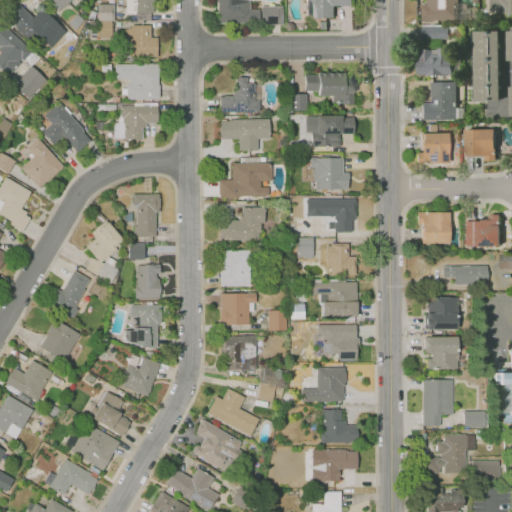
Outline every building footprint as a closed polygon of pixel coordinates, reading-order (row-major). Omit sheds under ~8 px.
[(45,0),(70,0),(58,12),(45,0)] [(152,0),(153,12),(134,13),(133,0),(152,0)] [(217,0),(246,0),(246,1),(249,1),(249,11),(259,11),(259,24),(218,24),(217,0)] [(317,17),(316,0),(352,0),(352,5),(334,6),(334,18),(317,17)] [(423,20),(422,0),(459,0),(459,19),(423,20)] [(511,10),(491,11),(490,0),(511,0),(511,10)] [(18,2),(34,17),(43,8),(57,21),(35,45),(16,28),(17,26),(6,16),(18,2)] [(97,21),(111,21),(114,21),(114,4),(97,4),(97,21)] [(261,6),(282,6),(282,24),(262,24),(261,6)] [(76,14),(83,20),(75,29),(68,23),(76,14)] [(96,37),(111,37),(111,21),(97,21),(95,21),(96,37)] [(4,24),(0,28),(0,69),(1,68),(6,73),(20,58),(23,60),(30,52),(25,47),(27,45),(4,24)] [(131,25),(150,25),(150,38),(156,38),(157,57),(131,58),(131,56),(124,56),(124,30),(131,27),(131,25)] [(449,38),(421,39),(421,26),(448,25),(449,38)] [(477,101),(475,30),(498,30),(499,100),(477,101)] [(417,74),(417,48),(452,47),(452,74),(417,74)] [(114,64),(158,63),(159,98),(127,99),(126,83),(129,83),(128,78),(114,79),(114,64)] [(30,66),(45,80),(28,99),(13,85),(30,66)] [(352,104),(330,103),(331,95),(315,95),(315,90),(303,90),(303,73),(352,74),(352,104)] [(220,113),(259,112),(259,101),(255,101),(254,82),(248,82),(248,76),(233,76),(233,93),(220,93),(220,113)] [(422,119),(422,102),(431,102),(430,81),(455,80),(456,118),(422,119)] [(304,93),(289,93),(289,110),(304,110),(304,93)] [(58,102),(91,139),(77,152),(62,136),(52,144),(42,132),(51,124),(43,115),(58,102)] [(119,106),(158,104),(158,123),(146,123),(146,127),(141,127),(142,139),(123,140),(122,115),(120,115),(119,106)] [(304,116),(352,116),(352,134),(338,134),(338,146),(309,146),(310,131),(304,131),(304,116)] [(220,138),(237,138),(238,150),(258,149),(258,139),(271,138),(270,117),(219,118),(220,138)] [(465,128),(494,128),(494,154),(465,154),(465,128)] [(420,133),(446,132),(446,161),(420,162),(420,133)] [(20,168),(34,156),(25,147),(37,137),(63,166),(38,188),(20,168)] [(0,152),(14,160),(8,173),(0,168),(0,152)] [(309,156),(346,155),(346,189),(309,189),(309,156)] [(231,180),(218,180),(218,197),(238,197),(238,195),(270,195),(270,164),(231,164),(231,180)] [(0,199),(0,188),(5,179),(28,192),(20,208),(26,212),(25,215),(30,218),(22,233),(8,226),(11,220),(0,214),(0,210),(4,202),(0,199)] [(133,194),(132,237),(159,237),(159,194),(147,194),(133,194)] [(328,197),(355,197),(356,231),(329,231),(328,197)] [(219,238),(218,221),(238,220),(241,217),(241,207),(264,207),(264,222),(260,224),(260,240),(232,240),(228,238),(219,238)] [(447,242),(421,243),(420,211),(446,211),(447,242)] [(464,245),(463,218),(499,218),(500,244),(464,245)] [(98,262),(84,245),(94,237),(90,232),(105,220),(123,243),(98,262)] [(311,237),(295,237),(295,257),(311,257),(311,237)] [(328,243),(347,242),(347,254),(356,254),(356,274),(329,274),(328,243)] [(127,243),(142,243),(142,259),(127,259),(127,243)] [(219,286),(250,285),(249,250),(218,251),(219,286)] [(511,268),(511,253),(499,253),(498,268),(511,268)] [(105,276),(100,273),(104,266),(108,268),(113,260),(105,256),(95,273),(104,278),(105,276)] [(442,265),(487,264),(487,282),(442,283),(442,265)] [(134,297),(134,265),(158,265),(157,297),(134,297)] [(72,270),(89,279),(73,306),(76,308),(71,318),(48,305),(56,290),(59,292),(72,270)] [(355,281),(355,316),(319,317),(319,293),(310,293),(310,282),(355,281)] [(219,293),(220,324),(248,324),(248,302),(254,302),(254,292),(219,293)] [(423,297),(456,296),(457,328),(424,329),(423,297)] [(129,304),(160,304),(160,344),(129,344),(129,304)] [(267,311),(267,330),(285,330),(285,310),(267,311)] [(53,319),(78,334),(62,360),(37,346),(53,319)] [(354,323),(355,357),(335,358),(335,352),(322,353),(322,333),(316,333),(315,324),(354,323)] [(222,336),(254,335),(255,370),(223,370),(222,336)] [(423,336),(456,335),(457,368),(424,369),(423,336)] [(119,385),(127,364),(137,368),(141,356),(159,362),(146,396),(119,385)] [(4,382),(12,368),(22,374),(30,360),(52,373),(36,400),(4,382)] [(260,366),(277,368),(274,385),(257,382),(260,366)] [(343,367),(343,401),(300,401),(300,388),(315,389),(315,367),(343,367)] [(424,379),(452,379),(453,415),(438,415),(438,425),(424,425),(424,379)] [(259,383),(274,386),(271,402),(255,399),(259,383)] [(276,386),(282,387),(281,395),(274,394),(276,386)] [(214,396),(220,399),(226,388),(244,397),(238,408),(259,419),(249,437),(205,413),(214,396)] [(105,392),(121,401),(115,411),(129,419),(120,435),(86,416),(91,406),(96,409),(105,392)] [(0,402),(5,394),(31,409),(13,439),(0,430),(0,402)] [(318,441),(318,409),(339,409),(339,422),(356,422),(356,441),(318,441)] [(462,410),(487,410),(487,427),(462,428),(462,410)] [(202,420),(241,441),(224,471),(190,453),(195,444),(198,446),(202,437),(195,433),(202,420)] [(70,451),(85,423),(118,441),(102,469),(70,451)] [(465,434),(465,473),(440,473),(439,434),(465,434)] [(311,480),(310,467),(320,467),(320,448),(355,448),(355,468),(337,468),(337,480),(311,480)] [(48,485),(64,458),(97,477),(88,494),(69,483),(63,494),(48,485)] [(470,459),(470,479),(497,479),(498,460),(470,459)] [(196,468),(190,478),(173,467),(162,485),(208,511),(219,494),(207,487),(212,478),(196,468)] [(238,485),(256,495),(246,511),(229,501),(238,485)] [(426,487),(425,511),(437,511),(460,511),(460,488),(426,487)] [(160,490),(191,508),(188,511),(149,511),(148,510),(160,490)] [(311,511),(339,511),(339,491),(322,491),(322,503),(311,503),(311,511)] [(28,511),(34,503),(43,508),(49,497),(72,510),(70,511),(28,511)]
